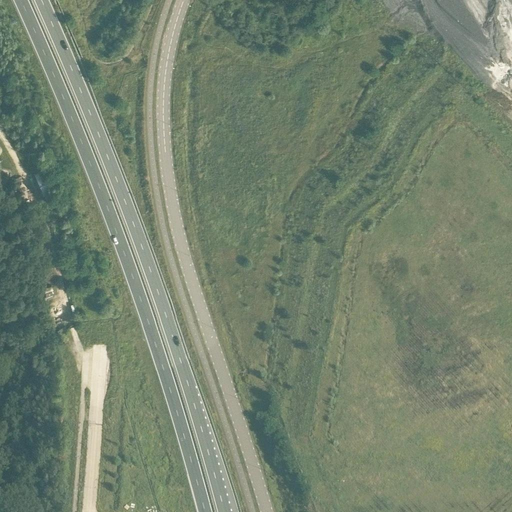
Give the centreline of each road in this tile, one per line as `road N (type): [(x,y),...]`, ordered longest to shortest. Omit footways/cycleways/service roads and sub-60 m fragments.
road 1 (trunk): [(224,511),(149,265),(40,0)]
road 2 (trunk): [(21,0),(129,269),(204,511)]
road 3 (tertiary): [(265,511),(168,186),(163,84),(182,0)]
road 4 (unclassified): [(88,511),(98,377)]
